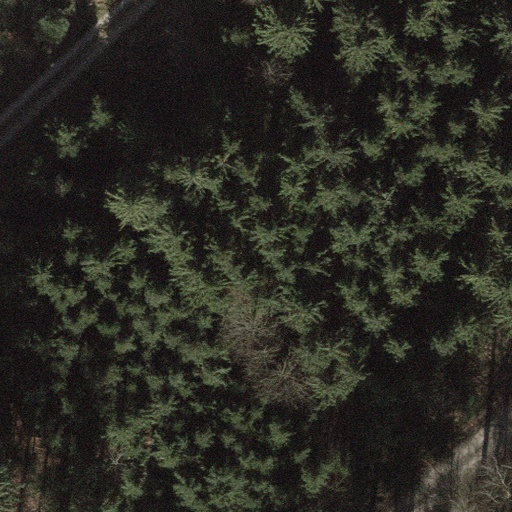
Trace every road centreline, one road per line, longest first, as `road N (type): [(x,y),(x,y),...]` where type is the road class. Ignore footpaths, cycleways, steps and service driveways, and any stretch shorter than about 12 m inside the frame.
road 1 (track): [(148,0),(0,131)]
road 2 (track): [(420,511),(511,431)]
